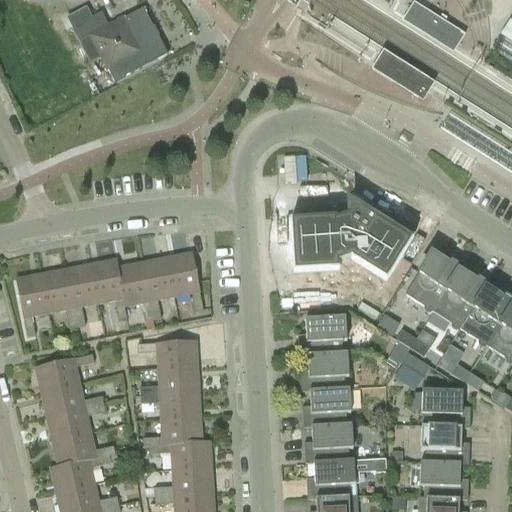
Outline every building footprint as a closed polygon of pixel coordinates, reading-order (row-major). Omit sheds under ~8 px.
[(458,46),(464,36),(414,4),(410,10),(407,14),(458,46)] [(99,54),(114,84),(168,56),(144,10),(119,23),(90,37),(99,54)] [(511,22),(509,21),(500,36),(501,36),(511,43),(511,22)] [(428,95),(429,93),(378,60),(373,68),(371,70),(423,103),(428,95)] [(412,140),(402,134),(399,139),(409,145),(412,140)] [(386,283),(414,238),(369,210),(366,215),(349,204),(349,217),(336,221),(336,219),(290,222),(293,274),(339,272),(338,264),(351,260),(351,261),(386,283)] [(202,312),(199,295),(192,256),(166,261),(174,300),(191,296),(195,313),(202,312)] [(432,314),(458,274),(459,274),(462,269),(442,256),(438,261),(431,256),(419,275),(405,297),(432,314)] [(141,265),(153,323),(161,322),(157,303),(174,300),(166,261),(141,265)] [(90,267),(98,306),(114,303),(118,321),(126,319),(124,310),(125,309),(117,270),(116,262),(90,267)] [(153,323),(141,265),(117,270),(125,309),(141,306),(145,325),(153,323)] [(65,271),(77,329),(85,327),(81,309),(98,306),(90,267),(65,271)] [(41,276),(48,315),(65,312),(68,331),(77,329),(65,271),(41,276)] [(460,331),(485,291),(486,291),(489,286),(469,273),(466,278),(459,274),(458,274),(432,314),(460,331)] [(35,337),(31,319),(48,315),(41,276),(15,281),(26,339),(35,337)] [(487,348),(511,308),(511,300),(496,290),(493,295),(486,291),(485,291),(460,331),(487,348)] [(511,364),(511,308),(487,348),(511,364)] [(384,317),(378,325),(393,335),(399,326),(384,317)] [(339,356),(339,355),(338,343),(346,343),(345,319),(305,321),(306,344),(298,344),(299,359),(307,358),(307,357),(339,356)] [(409,350),(415,341),(401,332),(396,342),(409,350)] [(415,341),(409,350),(423,359),(429,350),(415,341)] [(136,355),(155,354),(156,372),(196,370),(195,343),(136,347),(136,355)] [(341,392),(341,391),(340,379),(349,379),(347,355),(339,355),(339,356),(307,357),(307,358),(308,380),(300,380),(301,394),(309,394),(309,393),(341,392)] [(401,365),(410,371),(422,378),(428,369),(407,355),(401,365)] [(92,356),(74,360),(35,369),(41,395),(80,386),(76,369),(94,364),(92,356)] [(390,358),(386,365),(396,371),(400,365),(390,358)] [(455,366),(450,376),(464,385),(470,375),(455,366)] [(139,399),(198,395),(196,370),(156,372),(157,389),(139,390),(139,399)] [(477,393),(483,384),(470,375),(464,385),(477,393)] [(47,419),(104,406),(102,398),(84,402),(80,386),(41,395),(47,419)] [(343,428),(343,427),(342,415),(351,414),(349,390),(341,391),(341,392),(309,393),(309,394),(310,415),(302,416),(303,430),(311,430),(311,429),(343,428)] [(425,429),(461,430),(469,431),(470,416),(461,416),(462,393),(422,392),(421,416),(426,416),(425,428),(425,429)] [(159,424),(199,421),(198,395),(139,399),(140,406),(158,405),(159,424)] [(511,415),(511,402),(509,400),(503,410),(511,415)] [(52,444),(91,435),(88,418),(106,414),(104,406),(47,419),(52,444)] [(151,450),(210,446),(209,444),(201,444),(199,421),(159,424),(160,439),(142,440),(142,448),(151,448),(151,450)] [(346,463),(345,463),(345,451),(353,450),(352,426),(343,427),(343,428),(311,429),(311,430),(312,451),(304,452),(305,466),(313,466),(313,465),(346,463)] [(424,465),(460,466),(468,467),(469,452),(460,452),(461,430),(425,429),(425,428),(421,428),(420,452),(425,452),(424,464),(424,465)] [(91,435),(52,444),(58,468),(107,457),(115,455),(113,447),(95,451),(91,435)] [(171,474),(211,472),(210,446),(151,450),(151,456),(170,455),(171,474)] [(402,454),(391,454),(390,464),(401,464),(402,454)] [(55,495),(94,486),(90,470),(109,465),(107,457),(58,468),(49,470),(55,495)] [(373,461),(374,471),(374,474),(386,473),(384,460),(373,461)] [(348,499),(347,487),(355,486),(354,462),(345,463),(346,463),(313,465),(313,466),(314,487),(306,488),(307,502),(315,502),(315,501),(348,499)] [(423,501),(459,502),(467,503),(467,488),(459,488),(460,466),(424,465),(424,464),(420,464),(419,488),(424,488),(423,500),(423,501)] [(154,501),(213,498),(211,472),(171,474),(172,489),(153,490),(154,501)] [(59,511),(93,511),(118,506),(117,500),(116,498),(98,503),(94,486),(55,495),(59,511)] [(123,498),(117,500),(118,506),(118,507),(125,506),(123,498)] [(173,511),(213,511),(213,498),(154,501),(154,506),(173,505),(173,511)] [(348,499),(315,501),(315,502),(315,511),(357,511),(356,498),(348,499)] [(459,502),(423,501),(423,500),(417,500),(416,511),(458,511),(459,502)] [(403,511),(403,501),(389,501),(389,511),(403,511)]
